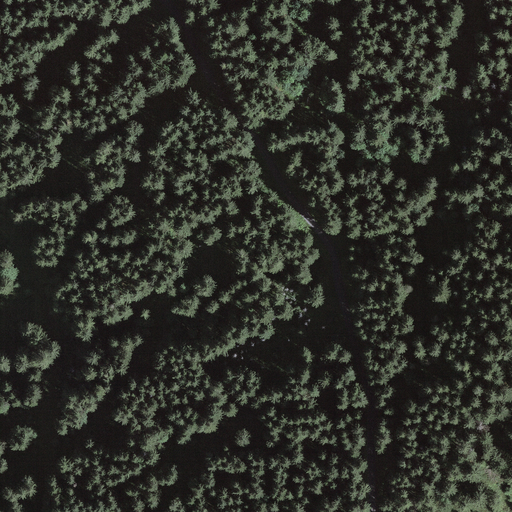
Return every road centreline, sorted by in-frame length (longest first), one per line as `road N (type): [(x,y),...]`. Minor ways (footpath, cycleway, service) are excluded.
road 1 (track): [(167,0),(222,100),(331,249),(370,396),(371,511)]
road 2 (track): [(0,222),(61,338),(30,511)]
